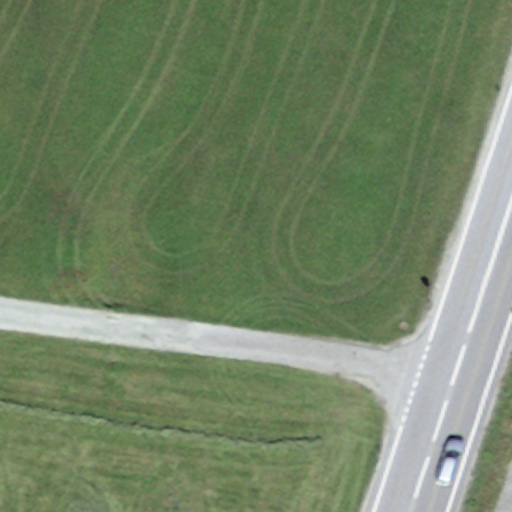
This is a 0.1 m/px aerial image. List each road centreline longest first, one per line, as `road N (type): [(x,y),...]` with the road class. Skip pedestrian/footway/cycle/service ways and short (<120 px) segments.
road 1 (track): [(452,385),(0,321)]
road 2 (primary): [(410,511),(511,204)]
